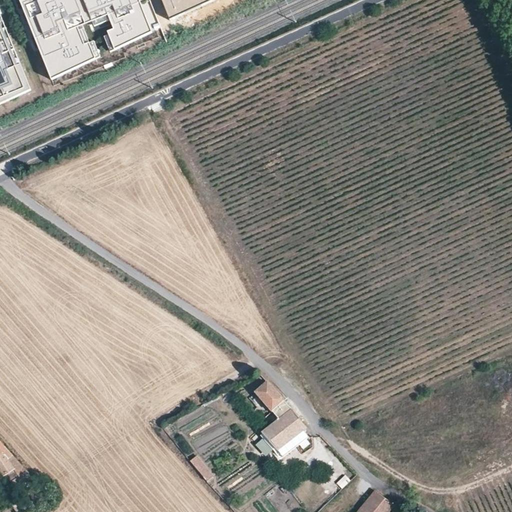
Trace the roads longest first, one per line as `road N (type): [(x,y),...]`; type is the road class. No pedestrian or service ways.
road 1 (unclassified): [(419,511),(365,472),(253,355),(0,177)]
road 2 (residential): [(184,86),(378,0)]
road 3 (residential): [(184,86),(0,170)]
road 4 (track): [(157,98),(224,230)]
